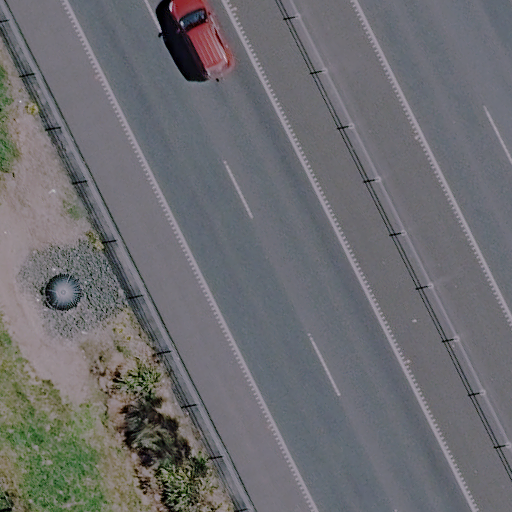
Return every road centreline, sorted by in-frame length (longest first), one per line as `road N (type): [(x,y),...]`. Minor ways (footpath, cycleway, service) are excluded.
road 1 (motorway): [(388,511),(136,0)]
road 2 (motorway): [(457,0),(511,111)]
